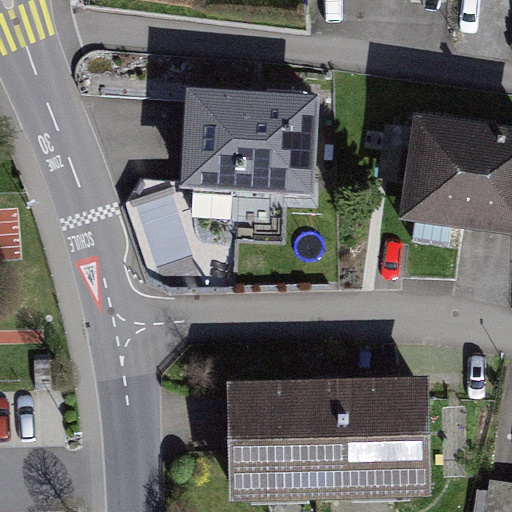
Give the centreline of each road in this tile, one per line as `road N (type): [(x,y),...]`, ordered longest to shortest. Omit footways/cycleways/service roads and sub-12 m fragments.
road 1 (residential): [(24,39),(99,33),(511,79)]
road 2 (residential): [(117,321),(407,327),(511,345)]
road 3 (unclassified): [(117,321),(97,237),(24,39)]
road 4 (unclassified): [(133,511),(117,321)]
